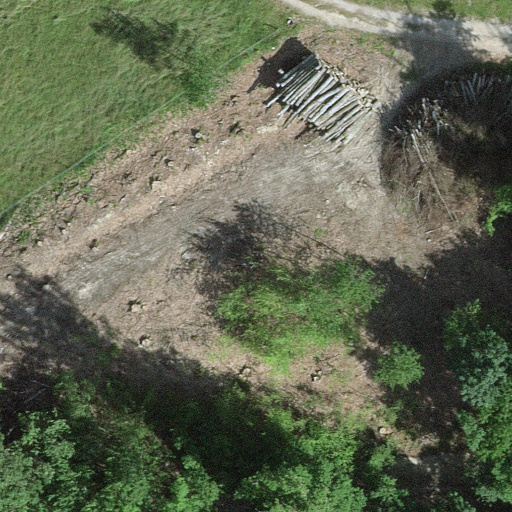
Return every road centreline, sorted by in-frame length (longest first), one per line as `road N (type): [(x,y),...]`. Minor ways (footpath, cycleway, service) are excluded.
road 1 (track): [(177,511),(222,498),(421,481),(511,491)]
road 2 (track): [(511,45),(416,36),(336,0)]
